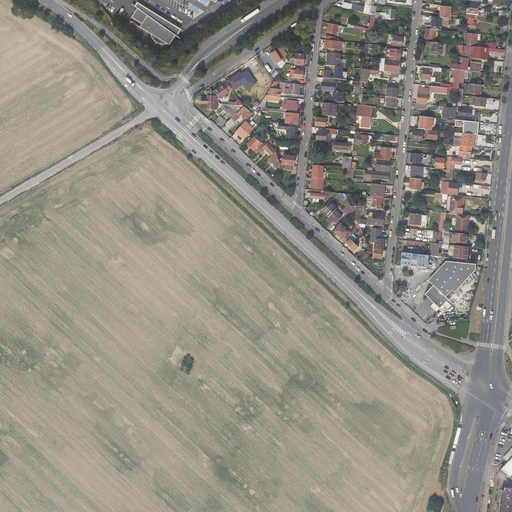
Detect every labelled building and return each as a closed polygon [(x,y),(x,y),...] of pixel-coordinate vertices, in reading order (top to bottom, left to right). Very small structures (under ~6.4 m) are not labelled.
[(167,44),(169,45),(179,30),(161,19),(161,18),(138,3),(135,7),(138,8),(132,18),(142,24),(140,27),(151,34),(151,35),(152,38),(154,40),(156,42),(160,44),(162,44),(164,45),(166,45),(167,44)] [(372,14),(376,15),(377,10),(372,9),(373,5),(366,4),(365,7),(364,13),(372,14)] [(441,17),(451,18),(451,13),(449,13),(449,8),(442,7),(441,17)] [(390,18),(394,18),(395,9),(387,8),(387,13),(390,13),(390,18)] [(376,15),(372,14),(369,28),(364,27),(364,30),(365,30),(373,32),(374,23),(375,18),(376,15)] [(468,27),(474,27),(475,23),(473,23),(473,15),(469,15),(469,18),(467,17),(467,22),(469,22),(468,27)] [(426,28),(427,28),(436,29),(438,30),(439,19),(432,18),(431,25),(429,25),(426,24),(426,28)] [(341,25),(329,23),(329,27),(328,30),(327,33),(337,35),(338,26),(340,27),(341,25)] [(436,29),(427,28),(426,34),(426,36),(426,38),(435,39),(435,36),(436,29)] [(470,39),(474,39),(474,35),(465,34),(464,43),(469,43),(470,39)] [(304,37),(300,37),(297,36),(297,41),(299,42),(299,44),(297,44),(297,47),(299,47),(299,49),(304,49),(305,37),(304,37)] [(392,45),(401,46),(402,43),(403,43),(404,38),(393,37),(392,45)] [(332,53),(340,53),(341,50),(337,49),(338,41),(336,41),(326,40),(326,42),(325,45),(325,48),(333,49),(332,53)] [(439,46),(439,42),(427,41),(427,44),(431,45),(431,48),(431,53),(435,53),(436,45),(439,46)] [(440,42),(439,42),(439,46),(436,45),(435,53),(442,54),(443,43),(440,42)] [(473,58),(487,60),(488,47),(474,46),(473,58)] [(276,50),(282,59),(285,63),(288,59),(288,58),(288,54),(285,49),(283,51),(280,47),(276,50)] [(391,59),(400,60),(401,50),(387,49),(386,58),(391,59)] [(282,59),(276,50),(271,53),(277,63),(282,59)] [(332,53),(330,52),(329,65),(332,65),(341,66),(342,54),(340,53),(332,53)] [(295,63),(306,64),(306,59),(304,59),(305,53),(296,53),(295,63)] [(398,72),(400,60),(391,59),(386,58),(385,58),(384,71),(392,72),(398,72)] [(471,71),(480,72),(481,63),(472,62),(471,71)] [(438,67),(429,66),(423,66),(422,70),(421,70),(421,73),(422,74),(421,78),(431,79),(432,70),(437,70),(438,67)] [(243,83),(253,76),(256,74),(255,73),(252,68),(240,76),(239,77),(243,82),(243,83)] [(362,68),(360,81),(363,81),(365,81),(366,75),(367,74),(372,74),(373,73),(375,73),(376,70),(366,69),(362,68)] [(333,78),(334,75),(331,75),(331,70),(324,69),(324,77),(333,78)] [(290,83),(300,84),(301,78),(303,78),(304,71),(291,70),(290,83)] [(290,83),(281,82),(280,87),(281,88),(281,89),(271,88),(271,91),(269,91),(269,95),(280,96),(280,92),(299,94),(300,84),(290,83)] [(328,90),(331,90),(336,91),(336,84),(323,82),(322,85),(324,85),(323,89),(328,89),(328,90)] [(213,92),(215,96),(217,97),(218,99),(224,96),(227,94),(228,93),(225,89),(229,87),(226,83),(213,92)] [(480,84),(469,83),(468,93),(479,94),(480,84)] [(398,85),(387,84),(386,96),(387,96),(396,97),(398,85)] [(426,102),(428,91),(428,88),(419,87),(418,102),(426,102)] [(336,91),(331,90),(331,94),(335,94),(334,100),(343,101),(344,92),(336,91)] [(216,108),(219,106),(216,106),(216,105),(215,105),(215,97),(217,97),(215,96),(209,96),(209,98),(203,98),(204,103),(209,103),(210,108),(216,108)] [(396,97),(387,96),(386,106),(397,107),(397,103),(395,103),(396,97)] [(486,97),(477,97),(476,106),(485,107),(486,97)] [(296,101),(288,100),(288,101),(284,101),(283,109),(285,109),(287,109),(297,110),(297,104),(296,104),(296,101)] [(323,115),(336,116),(337,104),(324,103),(323,115)] [(234,115),(244,105),(239,105),(229,104),(226,104),(221,104),(220,106),(234,115)] [(372,106),(358,104),(358,105),(358,106),(358,108),(357,113),(363,114),(363,116),(362,116),(361,126),(370,127),(372,106)] [(232,118),(226,124),(230,127),(246,111),(247,112),(245,114),(249,118),(256,110),(253,107),(251,109),(248,106),(247,108),(244,106),(233,118),(232,118)] [(443,118),(447,118),(447,115),(452,115),(452,119),(456,119),(456,116),(457,107),(452,106),(452,107),(444,106),(443,114),(443,118)] [(461,117),(456,116),(456,119),(463,120),(470,121),(470,115),(471,108),(462,107),(462,109),(459,108),(459,114),(461,115),(461,117)] [(420,128),(431,129),(433,117),(421,115),(420,119),(420,128)] [(316,125),(326,126),(327,118),(317,117),(316,125)] [(468,132),(468,121),(460,120),(460,128),(456,128),(455,130),(465,130),(464,132),(468,132)] [(240,127),(236,131),(243,138),(249,132),(250,133),(254,129),(246,121),(240,127)] [(293,124),(279,122),(279,129),(288,129),(287,136),(295,137),(296,124),(293,124)] [(318,131),(317,138),(327,139),(327,133),(333,134),(334,129),(328,128),(327,132),(325,132),(326,131),(323,130),(323,132),(318,131)] [(437,131),(428,130),(427,138),(436,139),(437,131)] [(412,140),(423,141),(423,137),(421,137),(422,132),(413,131),(413,133),(413,136),(412,140)] [(354,143),(367,145),(368,135),(359,135),(359,132),(356,132),(356,134),(355,134),(355,138),(354,143)] [(471,146),(472,146),(472,143),(474,143),(475,134),(462,132),(461,145),(471,146)] [(261,143),(255,136),(247,143),(254,150),(257,153),(261,150),(264,146),(261,143)] [(271,157),(276,151),(268,143),(264,146),(261,150),(263,152),(267,148),(270,151),(269,152),(271,154),(270,155),(271,157)] [(461,145),(460,145),(459,154),(470,155),(471,146),(461,145)] [(390,147),(382,146),(380,159),(382,159),(387,160),(388,160),(390,147)] [(278,168),(281,164),(276,151),(271,157),(270,158),(273,161),(274,163),(277,165),(276,166),(278,168)] [(412,162),(421,162),(422,154),(413,153),(412,162)] [(294,164),(295,156),(284,155),(283,163),(294,164)] [(343,168),(351,168),(353,157),(344,156),(343,168)] [(436,160),(435,163),(435,166),(443,167),(444,158),(436,157),(436,160)] [(387,160),(382,159),(380,169),(389,170),(390,161),(387,161),(387,160)] [(324,165),(314,164),(313,177),(322,178),(324,165)] [(419,165),(412,165),(411,174),(418,175),(419,165)] [(486,173),(477,172),(476,178),(479,179),(479,180),(484,181),(484,179),(486,179),(486,173)] [(324,178),(322,178),(313,177),(312,186),(323,187),(324,178)] [(421,178),(410,177),(409,187),(414,188),(416,188),(423,189),(424,183),(421,182),(421,178)] [(453,194),(455,194),(456,182),(451,181),(451,186),(448,186),(448,194),(453,194)] [(372,196),(384,197),(386,184),(373,183),(372,196)] [(326,200),(334,191),(326,190),(325,194),(312,192),(311,196),(315,197),(315,198),(316,198),(317,197),(324,198),(326,200)] [(455,194),(453,194),(451,213),(463,214),(465,196),(455,194)] [(330,215),(336,209),(336,208),(329,202),(323,208),(330,215)] [(348,213),(352,208),(349,205),(344,210),(348,213)] [(336,209),(330,215),(337,221),(342,214),(336,209)] [(353,233),(358,228),(360,225),(359,222),(354,213),(354,211),(353,209),(350,212),(356,225),(356,227),(351,232),(353,233)] [(423,214),(412,212),(411,224),(422,225),(423,214)] [(451,213),(446,212),(445,216),(445,220),(448,220),(447,228),(455,229),(455,232),(467,233),(468,215),(463,214),(451,213)] [(360,225),(358,228),(367,247),(370,246),(366,237),(364,234),(360,225)] [(372,235),(379,236),(380,236),(381,227),(376,226),(376,228),(373,228),(372,235)] [(337,227),(334,230),(342,238),(345,234),(342,231),(343,230),(340,227),(338,228),(337,227)] [(455,232),(453,232),(452,240),(466,242),(467,233),(455,232)] [(358,246),(353,242),(350,238),(347,242),(355,250),(358,246)] [(431,249),(441,251),(442,243),(432,242),(431,249)] [(455,255),(468,258),(469,246),(456,245),(455,255)] [(365,260),(370,254),(367,251),(362,257),(365,260)] [(425,268),(426,255),(402,253),(401,266),(411,267),(415,267),(425,268)] [(439,306),(437,308),(439,310),(448,301),(450,299),(447,296),(455,289),(457,291),(478,270),(478,264),(449,261),(431,280),(435,285),(427,294),(439,306)] [(180,368),(187,371),(193,358),(186,354),(180,368)] [(511,457),(501,470),(508,477),(511,480),(511,457)] [(498,511),(511,511),(511,492),(503,492),(502,495),(500,495),(498,510),(498,511)]
